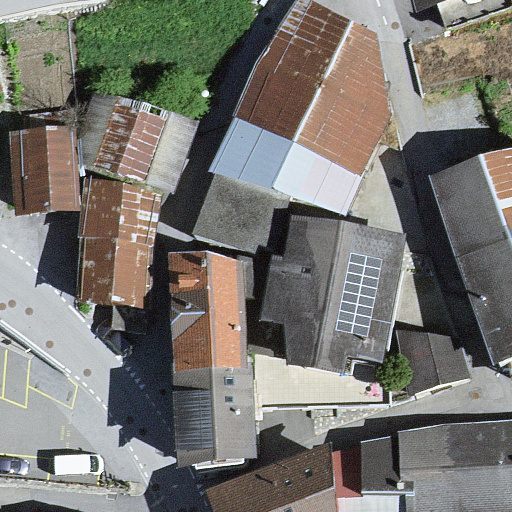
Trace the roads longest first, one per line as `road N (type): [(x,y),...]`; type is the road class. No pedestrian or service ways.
road 1 (residential): [(129,411),(147,390),(164,261),(183,204),(285,0)]
road 2 (residential): [(377,0),(427,211),(497,400)]
road 3 (unclassified): [(180,497),(330,439),(497,400)]
road 4 (unclassified): [(0,283),(78,346),(129,411)]
